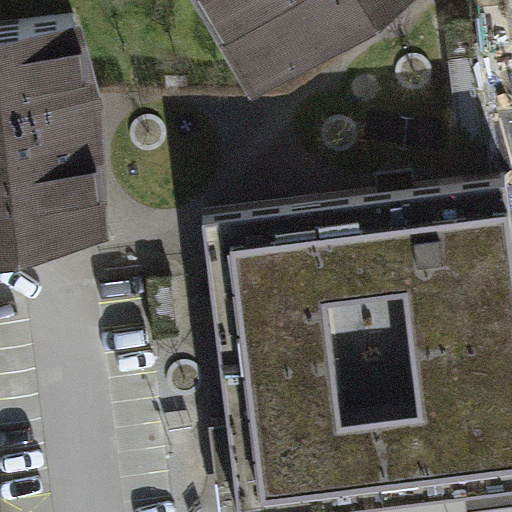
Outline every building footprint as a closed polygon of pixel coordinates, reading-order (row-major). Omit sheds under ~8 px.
[(213,0),(258,75),(375,4),(379,0),(213,0)] [(75,12),(0,21),(0,243),(99,221),(94,91),(75,12)] [(482,141),(467,17),(445,20),(459,143),(482,141)] [(203,208),(222,360),(511,324),(511,221),(506,171),(203,208)] [(172,272),(149,275),(156,332),(178,329),(172,272)] [(511,324),(222,360),(240,510),(511,476),(511,324)]
